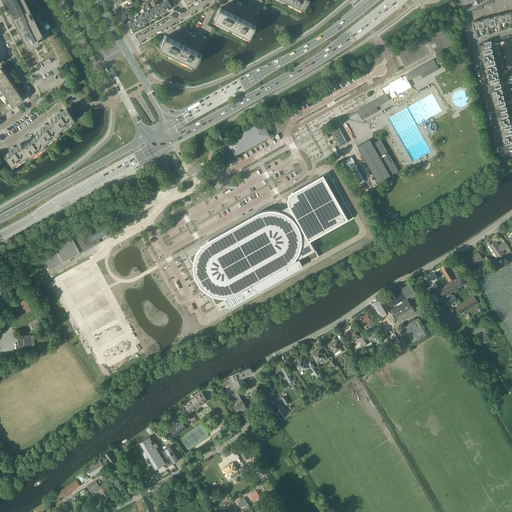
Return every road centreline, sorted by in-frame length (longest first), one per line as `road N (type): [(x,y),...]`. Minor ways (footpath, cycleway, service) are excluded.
road 1 (residential): [(108,511),(241,433),(266,360),(511,213)]
road 2 (secondary): [(175,138),(323,55),(396,0)]
road 3 (secondary): [(373,0),(296,54),(168,125)]
road 4 (secondary): [(0,235),(154,149)]
road 5 (secondary): [(146,138),(0,218)]
road 6 (track): [(369,400),(357,380),(407,348),(368,302)]
road 7 (residential): [(0,129),(33,97),(0,27)]
road 8 (residential): [(502,157),(473,40)]
